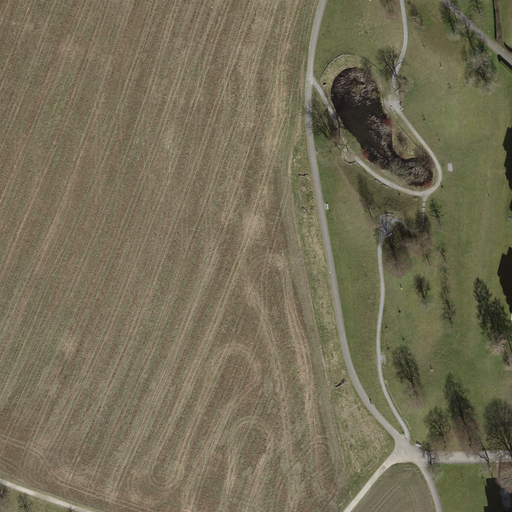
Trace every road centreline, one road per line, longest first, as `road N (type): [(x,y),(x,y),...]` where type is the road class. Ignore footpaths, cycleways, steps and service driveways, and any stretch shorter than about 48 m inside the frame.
road 1 (track): [(438,511),(428,478),(362,401),(347,364),(310,142),(308,74),(320,0)]
road 2 (track): [(349,511),(389,463),(511,456)]
